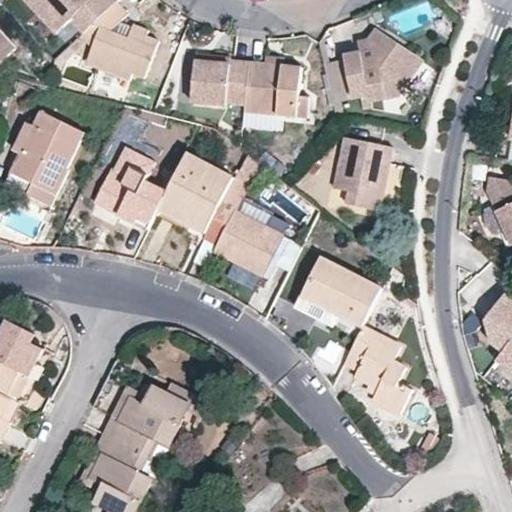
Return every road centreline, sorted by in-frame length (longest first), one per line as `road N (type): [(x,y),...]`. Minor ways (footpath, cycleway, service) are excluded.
road 1 (residential): [(482,453),(447,331),(442,246),(458,120),(501,0)]
road 2 (residential): [(122,283),(192,305),(250,337),(398,496),(482,453)]
road 3 (residential): [(16,511),(122,283)]
road 4 (residential): [(219,0),(271,20),(342,0)]
road 5 (residential): [(0,277),(66,273),(122,283)]
